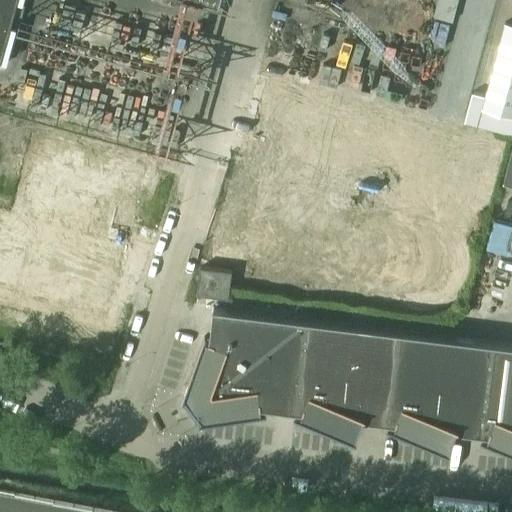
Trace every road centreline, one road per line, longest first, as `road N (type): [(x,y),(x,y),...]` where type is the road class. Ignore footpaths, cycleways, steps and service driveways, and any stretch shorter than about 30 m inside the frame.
road 1 (unclassified): [(511,494),(282,467),(117,437)]
road 2 (unclassified): [(117,437),(195,191)]
road 3 (unclassified): [(117,437),(0,379)]
